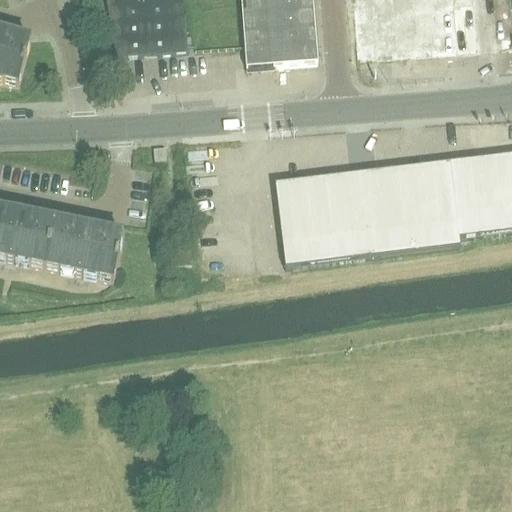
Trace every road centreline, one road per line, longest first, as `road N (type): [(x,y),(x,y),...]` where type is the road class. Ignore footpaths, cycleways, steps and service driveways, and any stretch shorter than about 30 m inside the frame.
road 1 (residential): [(123,128),(342,113)]
road 2 (residential): [(0,198),(117,223),(123,128)]
road 3 (residential): [(342,113),(511,97)]
